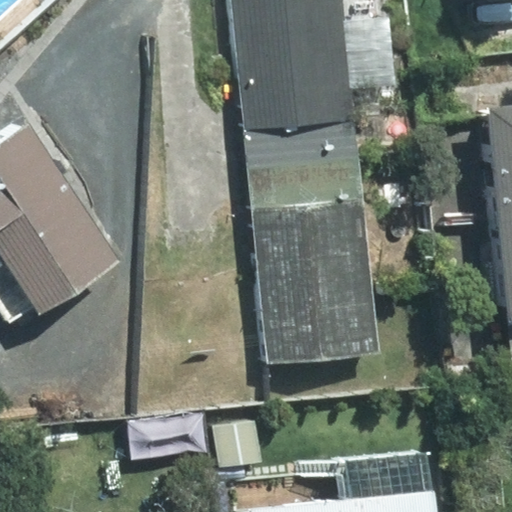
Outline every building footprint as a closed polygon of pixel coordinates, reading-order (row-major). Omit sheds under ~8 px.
[(225,0),(241,169),(353,158),(338,0),(225,0)] [(511,362),(511,98),(477,101),(493,314),(502,315),(506,363),(511,362)] [(0,275),(23,310),(105,257),(16,119),(0,129),(0,275)] [(353,158),(241,169),(260,362),(372,351),(353,158)] [(237,453),(234,421),(209,423),(212,456),(237,453)] [(240,511),(428,511),(426,486),(240,505),(240,511)]
